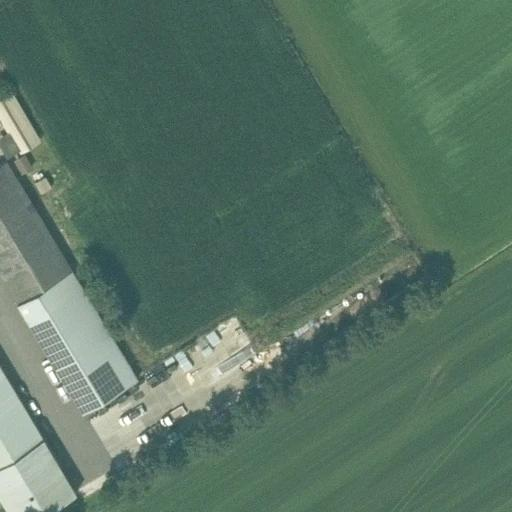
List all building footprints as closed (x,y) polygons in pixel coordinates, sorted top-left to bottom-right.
[(14,92),(0,99),(0,115),(3,121),(9,130),(11,134),(1,139),(10,153),(19,147),(20,149),(21,151),(41,139),(14,92)] [(72,269),(20,181),(7,160),(0,163),(0,271),(4,278),(84,411),(138,376),(72,269)] [(43,192),(52,186),(46,176),(36,182),(43,192)] [(41,511),(77,490),(0,361),(0,511),(41,511)] [(211,409),(213,394),(202,393),(201,403),(200,403),(200,408),(211,409)] [(191,423),(181,405),(107,446),(117,464),(191,423)]
